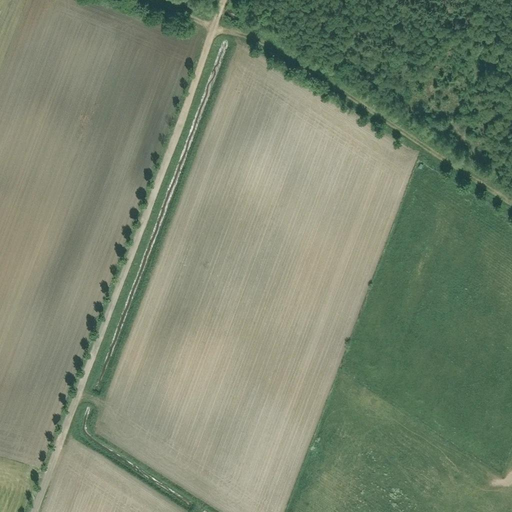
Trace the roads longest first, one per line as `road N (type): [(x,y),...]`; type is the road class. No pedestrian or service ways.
road 1 (track): [(38,511),(224,0)]
road 2 (track): [(150,0),(278,53),(511,203)]
